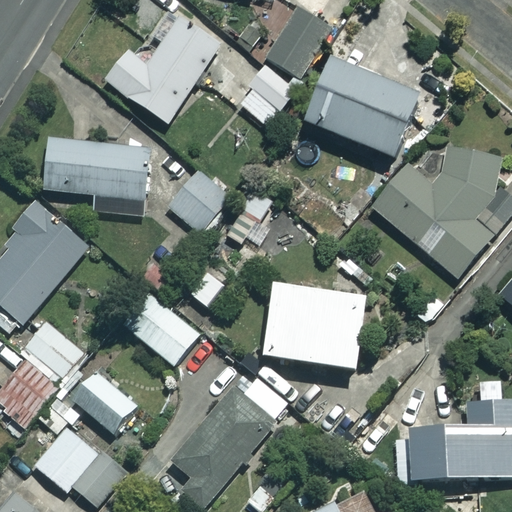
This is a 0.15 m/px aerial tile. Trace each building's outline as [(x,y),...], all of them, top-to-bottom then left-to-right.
[(332,32),(299,10),(266,58),(299,80),(332,32)] [(220,46),(172,14),(157,36),(165,42),(148,67),(126,52),(106,83),(168,124),(220,46)] [(414,105),(326,64),(298,125),(385,166),(414,105)] [(290,104),(260,82),(240,108),(271,131),(290,104)] [(507,176),(459,140),(426,184),(405,168),(371,212),(460,279),(494,234),(474,219),(507,176)] [(146,150),(47,142),(43,191),(95,195),(93,214),(141,218),(146,150)] [(230,195),(196,170),(167,210),(201,235),(230,195)] [(88,248),(32,201),(11,226),(21,235),(0,261),(0,327),(13,338),(88,248)] [(511,282),(500,299),(511,308),(511,282)] [(364,295),(270,285),(263,359),(357,368),(364,295)] [(444,306),(429,294),(413,313),(428,325),(444,306)] [(198,336),(148,295),(123,326),(173,367),(198,336)] [(87,357),(45,324),(24,351),(65,384),(87,357)] [(58,389),(26,362),(0,392),(0,403),(8,410),(0,419),(0,424),(16,438),(58,389)] [(137,408),(95,372),(71,399),(113,435),(137,408)] [(290,408),(249,373),(173,463),(193,481),(182,493),(203,510),(290,408)] [(467,427),(407,431),(411,482),(511,474),(511,400),(465,404),(467,427)] [(101,458),(68,430),(36,468),(66,494),(72,488),(97,509),(126,474),(104,455),(101,458)] [(35,511),(15,495),(0,511),(35,511)]
